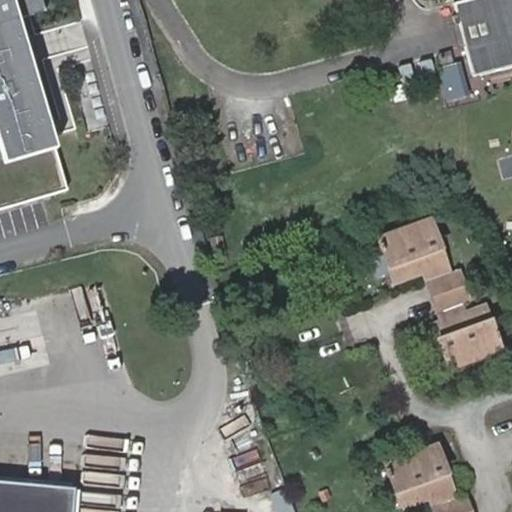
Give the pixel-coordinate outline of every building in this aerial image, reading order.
[(0,0),(0,210),(66,191),(16,21),(43,13),(39,0),(0,0)] [(511,0),(465,0),(453,4),(456,15),(452,16),(454,26),(458,25),(460,33),(471,77),(511,66),(511,0)] [(406,273),(429,264),(412,221),(361,241),(362,245),(359,247),(362,255),(365,254),(376,285),(406,273)] [(432,273),(429,264),(406,273),(410,282),(432,273)] [(440,271),(432,273),(410,282),(422,314),(447,305),(454,302),(440,271)] [(450,314),(447,305),(422,314),(426,324),(450,314)] [(467,307),(450,314),(426,324),(419,326),(435,369),(485,349),(480,339),(484,338),(481,331),(477,332),(467,307)] [(391,508),(420,496),(442,487),(426,443),(373,465),(375,470),(372,472),(374,479),(378,477),(391,508)] [(0,483),(0,511),(72,511),(75,491),(0,483)] [(442,487),(420,496),(423,504),(446,495),(442,487)] [(446,495),(423,504),(426,511),(460,511),(452,493),(446,495)]
